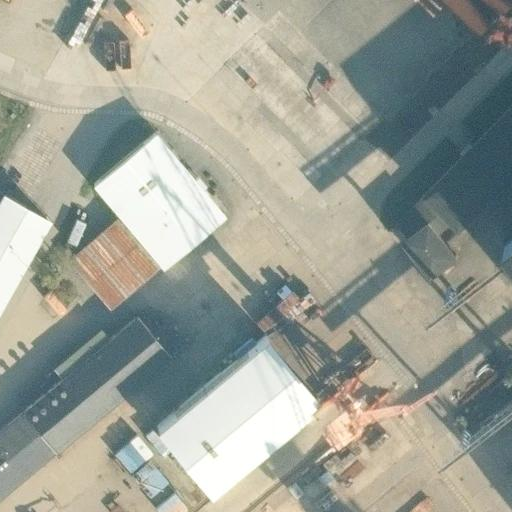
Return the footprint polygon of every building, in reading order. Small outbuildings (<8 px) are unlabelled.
[(511,0),(458,0),(491,31),(511,9),(511,0)] [(284,60),(276,75),(286,79),(294,64),(284,60)] [(404,249),(427,278),(460,257),(447,241),(511,177),(511,109),(399,225),(412,242),(404,249)] [(158,136),(92,188),(165,275),(230,220),(158,136)] [(0,283),(41,209),(0,187),(0,283)] [(296,310),(306,300),(297,290),(286,300),(296,310)] [(0,434),(0,511),(41,511),(130,442),(113,423),(128,409),(140,422),(189,380),(140,316),(111,338),(104,331),(53,373),(65,383),(0,434)] [(153,432),(212,496),(325,402),(268,337),(153,432)]
